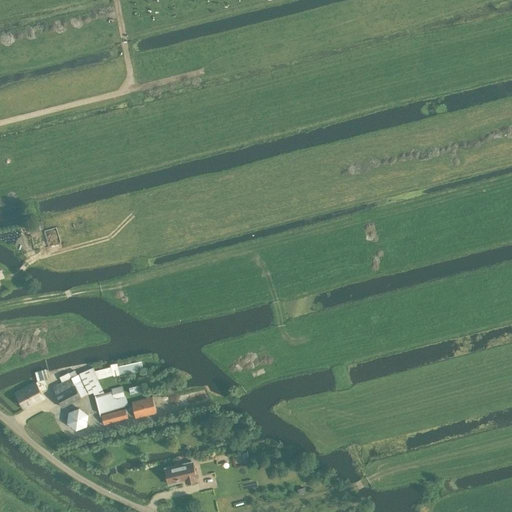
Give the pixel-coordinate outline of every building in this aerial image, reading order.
[(81,399),(90,394),(93,393),(95,395),(96,395),(96,396),(100,412),(128,406),(125,397),(122,385),(112,388),(113,392),(105,394),(99,379),(113,375),(113,376),(144,370),(142,361),(118,366),(117,363),(110,364),(111,367),(95,370),(94,367),(79,373),(80,375),(72,379),(69,374),(60,378),(62,383),(53,387),(63,408),(81,398),(81,399)] [(35,372),(36,377),(38,381),(49,378),(47,373),(46,369),(35,372)] [(17,394),(25,409),(45,399),(37,383),(17,394)] [(144,384),(130,387),(131,393),(145,390),(144,384)] [(157,413),(153,397),(132,403),(136,418),(157,413)] [(79,408),(69,412),(67,423),(76,430),(87,426),(88,415),(79,408)] [(129,419),(126,409),(102,416),(105,425),(129,419)] [(192,462),(165,468),(169,484),(182,481),(182,480),(185,479),(186,483),(197,480),(192,462)]
